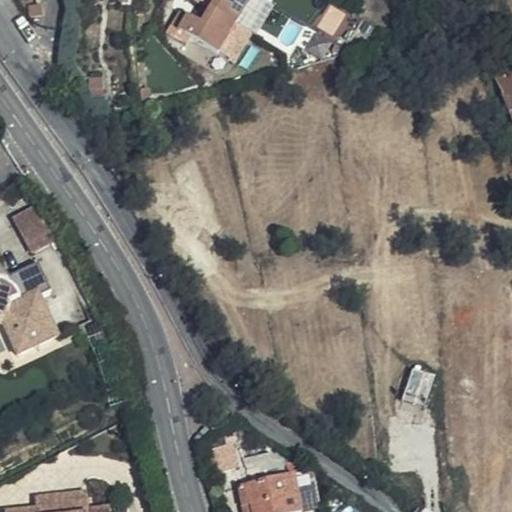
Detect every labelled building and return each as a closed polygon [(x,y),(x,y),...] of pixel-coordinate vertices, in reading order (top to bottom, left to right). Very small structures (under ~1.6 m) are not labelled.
[(209,0),(211,1),(202,16),(192,31),(186,27),(170,17),(162,30),(206,59),(244,4),(238,0),(209,0)] [(211,1),(209,0),(203,0),(195,12),(202,16),(211,1)] [(24,7),(29,16),(36,8),(33,3),(23,3),(24,7)] [(36,8),(29,16),(30,17),(39,16),(37,3),(33,3),(36,8)] [(345,32),(351,12),(330,5),(324,26),(345,32)] [(195,12),(186,27),(192,31),(202,16),(195,12)] [(511,72),(496,78),(511,118),(511,72)] [(83,87),(91,103),(100,102),(98,75),(83,76),(83,86),(83,87)] [(36,206),(14,218),(34,253),(55,241),(36,206)] [(32,338),(51,330),(36,298),(47,293),(35,265),(5,279),(12,293),(9,291),(8,289),(6,287),(5,285),(3,285),(2,284),(0,283),(0,282),(0,326),(7,342),(29,332),(32,338)] [(0,272),(0,282),(0,283),(2,284),(3,285),(5,285),(6,287),(8,289),(9,291),(12,293),(5,279),(0,272)] [(29,332),(7,342),(15,360),(57,341),(51,330),(32,338),(29,332)] [(407,394),(429,401),(437,374),(415,367),(407,394)] [(302,472),(303,511),(319,511),(318,471),(302,472)] [(234,485),(238,504),(246,503),(248,511),(294,511),(296,511),(289,476),(234,485)] [(85,511),(84,503),(39,508),(39,511),(85,511)] [(248,511),(246,503),(238,504),(239,511),(248,511)]
